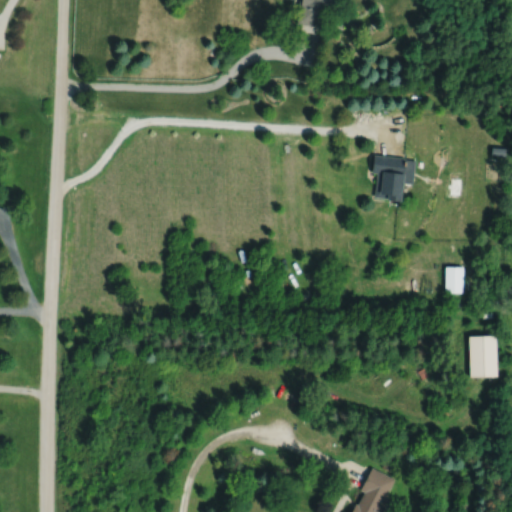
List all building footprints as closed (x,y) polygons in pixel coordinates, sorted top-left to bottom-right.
[(297,0),(295,24),(320,26),(322,10),(333,11),(333,0),(297,0)] [(369,172),(376,173),(374,197),(398,200),(401,156),(371,154),(369,172)] [(462,293),(462,266),(442,266),(442,293),(462,293)] [(466,335),(466,376),(494,376),(494,335),(466,335)] [(395,479),(371,467),(348,511),(378,511),(395,479)]
